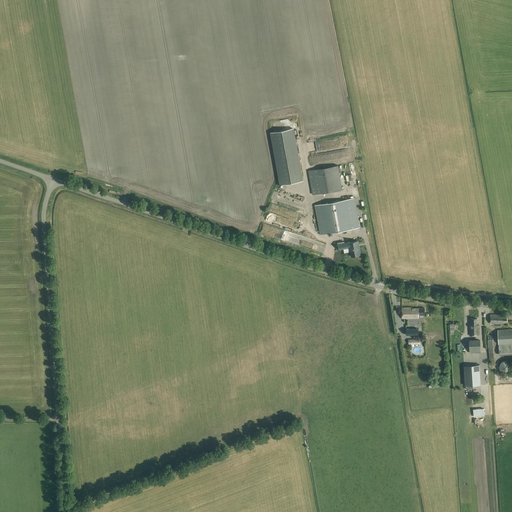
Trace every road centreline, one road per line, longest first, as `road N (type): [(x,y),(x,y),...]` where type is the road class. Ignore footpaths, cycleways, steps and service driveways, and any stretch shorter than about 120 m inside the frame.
road 1 (unclassified): [(511,308),(356,281),(53,179)]
road 2 (unclassified): [(62,511),(43,218),(53,179)]
